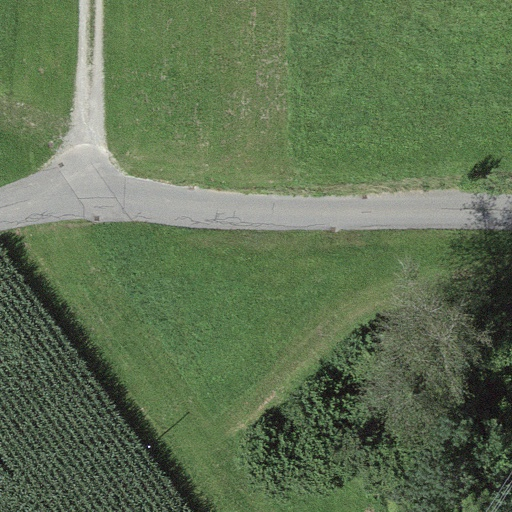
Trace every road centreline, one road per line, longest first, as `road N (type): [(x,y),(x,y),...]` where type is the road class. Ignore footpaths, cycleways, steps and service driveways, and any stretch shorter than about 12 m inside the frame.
road 1 (residential): [(0,210),(99,196),(286,216),(511,208)]
road 2 (track): [(99,196),(91,0)]
